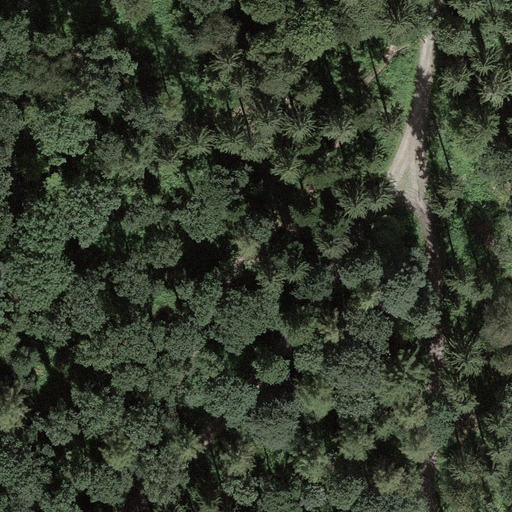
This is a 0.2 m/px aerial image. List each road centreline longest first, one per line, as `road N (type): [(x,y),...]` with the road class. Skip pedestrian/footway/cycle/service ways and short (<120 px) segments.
road 1 (track): [(437,0),(428,95),(397,182),(242,394),(117,511)]
road 2 (track): [(428,95),(435,511)]
